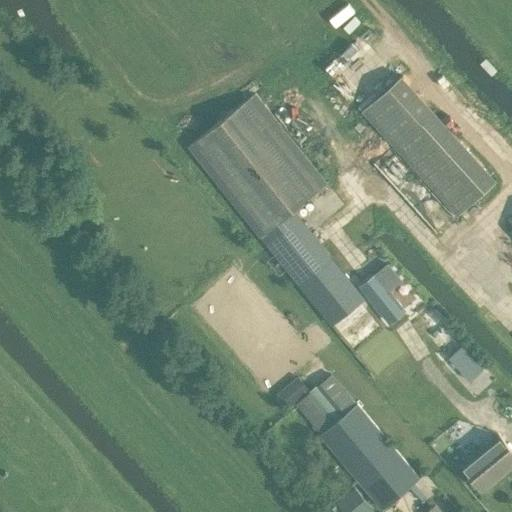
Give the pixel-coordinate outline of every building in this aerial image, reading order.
[(363,109),(457,213),(496,178),(402,74),(363,109)] [(188,145),(261,234),(329,321),(374,378),(408,351),(294,209),(327,182),(255,92),(188,145)] [(388,263),(360,285),(389,321),(404,309),(387,287),(399,277),(388,263)] [(333,373),(320,383),(344,413),(356,403),(333,373)] [(303,395),(296,402),(320,433),(333,422),(308,392),(303,395)] [(333,422),(320,433),(381,506),(411,482),(412,483),(419,477),(358,402),(356,403),(344,413),(340,416),(335,420),(333,422)] [(511,450),(498,434),(461,464),(482,490),(511,464),(511,450)] [(346,511),(369,511),(373,509),(355,487),(337,501),(346,511)] [(426,511),(444,511),(436,503),(426,511)]
